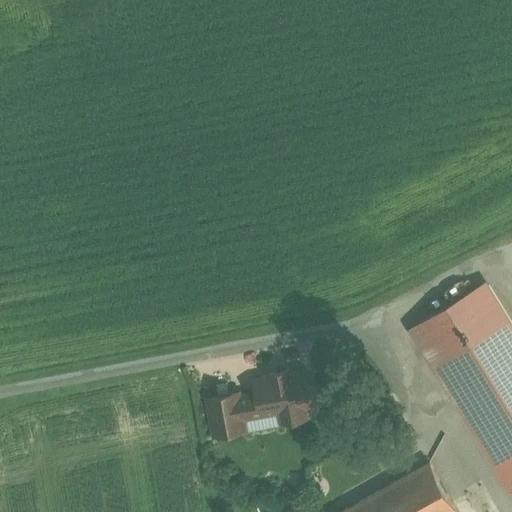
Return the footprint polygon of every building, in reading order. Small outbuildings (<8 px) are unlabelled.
[(511,487),(511,326),(485,283),(412,328),(510,489),(511,487)] [(292,369),(268,373),(269,377),(256,380),(259,393),(239,397),(243,417),(281,410),(283,421),(306,416),(304,405),(314,404),(307,370),(293,373),(292,369)] [(238,392),(209,398),(215,433),(245,428),(243,417),(239,397),(238,392)] [(403,415),(383,427),(395,450),(416,438),(403,415)] [(430,461),(381,489),(391,505),(381,511),(382,511),(453,511),(458,510),(430,461)] [(381,489),(339,511),(382,511),(381,511),(391,505),(381,489)]
